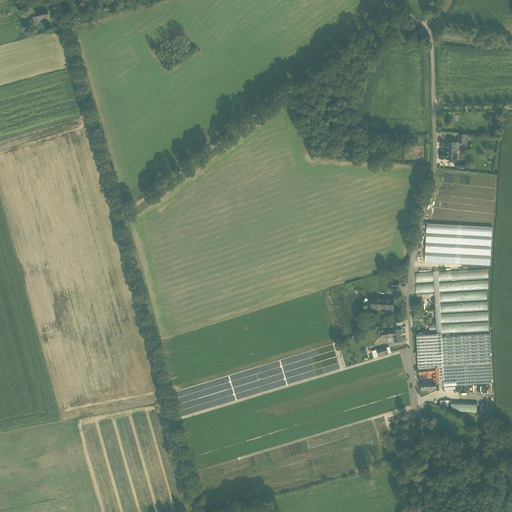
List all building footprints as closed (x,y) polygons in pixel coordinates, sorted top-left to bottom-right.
[(49,8),(38,11),(39,17),(28,20),(30,27),(43,23),(41,21),(52,18),(49,8)] [(467,135),(458,134),(457,143),(457,149),(462,149),(462,143),(466,144),(467,135)] [(457,143),(447,142),(446,159),(457,160),(457,149),(457,143)] [(476,181),(477,175),(452,173),(452,176),(450,176),(450,173),(444,172),(443,182),(450,183),(478,186),(478,181),(476,181)] [(459,200),(459,203),(473,205),(473,203),(477,203),(477,200),(477,199),(475,198),(468,197),(468,192),(465,192),(464,197),(461,196),(461,192),(460,192),(459,198),(456,198),(456,200),(459,200)] [(490,231),(426,226),(423,262),(487,267),(490,231)] [(416,274),(416,283),(488,278),(488,270),(416,274)] [(475,282),(415,285),(416,294),(476,290),(475,282)] [(399,283),(390,283),(390,291),(399,291),(399,283)] [(486,292),(440,294),(440,303),(487,300),(486,292)] [(394,300),(372,299),(371,308),(393,309),(394,300)] [(487,302),(440,304),(441,313),(487,310),(487,302)] [(487,312),(441,315),(441,324),(488,321),(487,312)] [(488,323),(442,325),(442,334),(489,331),(488,323)] [(401,329),(383,331),(384,338),(394,336),(394,342),(403,341),(401,329)] [(441,333),(417,335),(419,369),(420,369),(430,368),(434,368),(439,367),(439,380),(444,380),(443,367),(441,337),(441,333)] [(489,334),(441,337),(443,367),(491,364),(489,334)] [(386,348),(377,351),(379,357),(388,354),(386,348)] [(491,364),(443,367),(444,380),(444,386),(492,383),(491,364)] [(430,368),(420,369),(420,378),(424,378),(423,374),(430,374),(430,368)] [(429,382),(421,383),(422,391),(430,390),(430,388),(437,388),(436,384),(429,384),(429,382)] [(492,393),(492,385),(466,386),(466,395),(492,393)] [(452,401),(451,411),(477,412),(477,402),(452,401)]
